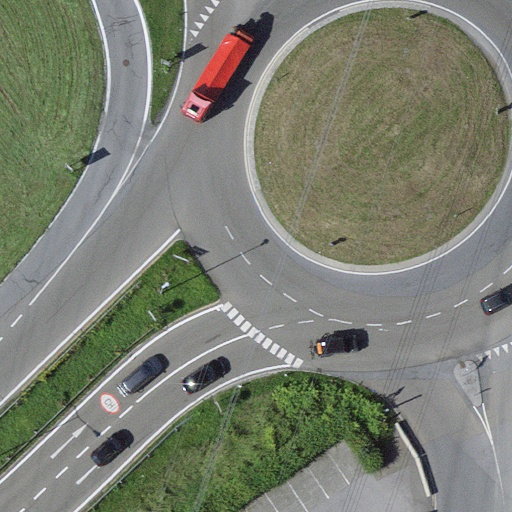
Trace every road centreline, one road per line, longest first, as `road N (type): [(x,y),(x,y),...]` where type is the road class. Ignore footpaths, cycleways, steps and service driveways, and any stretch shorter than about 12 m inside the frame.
road 1 (motorway): [(23,511),(108,431),(291,290)]
road 2 (motorway): [(209,170),(0,371)]
road 3 (primary): [(291,290),(346,313),(425,313),(482,292),(511,269)]
road 4 (primary): [(244,23),(220,67),(209,170)]
road 5 (primary): [(209,170),(222,214),(256,262),(291,290)]
